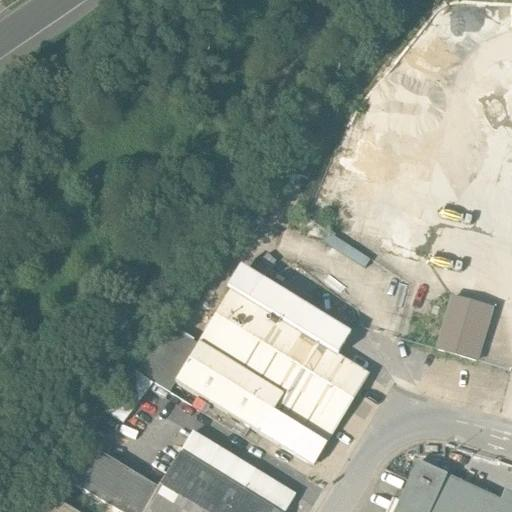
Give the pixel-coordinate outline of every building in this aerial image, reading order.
[(400,217),(398,218),(396,219),(396,221),(395,223),(396,226),(398,228),(400,229),(403,229),(405,228),(407,227),(407,226),(408,223),(408,220),(407,219),(406,218),(404,217),(402,216),(400,217)] [(416,222),(415,224),(414,227),(414,230),(416,232),(418,234),(420,234),(422,234),(424,233),(426,232),(427,230),(428,227),(427,225),(426,223),(425,222),(422,221),(421,221),(419,221),(416,222)] [(391,247),(389,248),(388,250),(388,252),(388,253),(389,255),(390,257),(392,258),(394,258),(396,258),(398,257),(399,255),(400,252),(399,250),(398,248),(397,247),(395,246),(394,246),(392,246),(391,247)] [(410,252),(408,253),(407,254),(407,257),(407,259),(408,261),(410,262),(412,263),(415,263),(417,262),(418,260),(419,258),(419,256),(418,254),(416,252),(414,251),(412,251),(410,252)] [(197,344),(171,387),(312,469),(367,378),(336,359),(348,337),(237,271),(223,293),(227,296),(197,344)] [(492,310),(449,298),(434,352),(477,364),(492,310)] [(171,387),(197,344),(169,328),(132,373),(167,394),(171,387)] [(150,386),(132,373),(104,412),(121,425),(150,386)] [(73,488),(71,491),(105,511),(284,511),(293,498),(191,437),(156,494),(92,456),(73,488)] [(73,488),(92,456),(94,452),(79,443),(54,477),(73,488)] [(395,511),(511,511),(511,497),(504,494),(499,503),(416,466),(399,505),(395,511)] [(395,511),(399,505),(392,502),(387,511),(395,511)]
